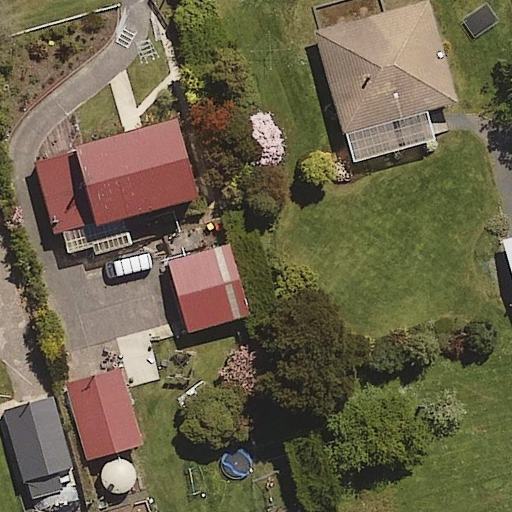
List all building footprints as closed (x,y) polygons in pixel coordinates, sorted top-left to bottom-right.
[(457,105),(430,4),(319,34),(355,166),(435,144),(427,114),(457,105)] [(199,206),(177,127),(42,166),(70,263),(129,246),(123,227),(199,206)] [(240,286),(230,247),(169,262),(188,336),(248,320),(240,286)] [(143,449),(123,374),(71,389),(92,463),(143,449)] [(70,474),(52,403),(8,414),(27,485),(70,474)]
